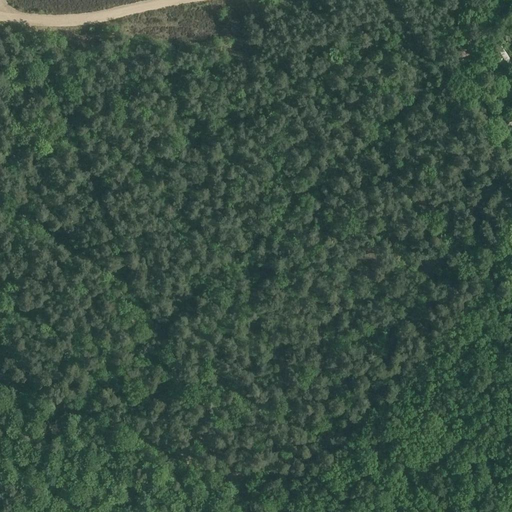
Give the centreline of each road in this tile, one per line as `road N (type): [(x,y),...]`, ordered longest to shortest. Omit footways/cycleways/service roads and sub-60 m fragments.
road 1 (track): [(0,375),(224,462)]
road 2 (track): [(184,0),(82,19),(0,13)]
road 3 (track): [(237,468),(293,464),(334,439),(375,399),(380,383)]
road 4 (track): [(380,383),(398,323),(428,274)]
